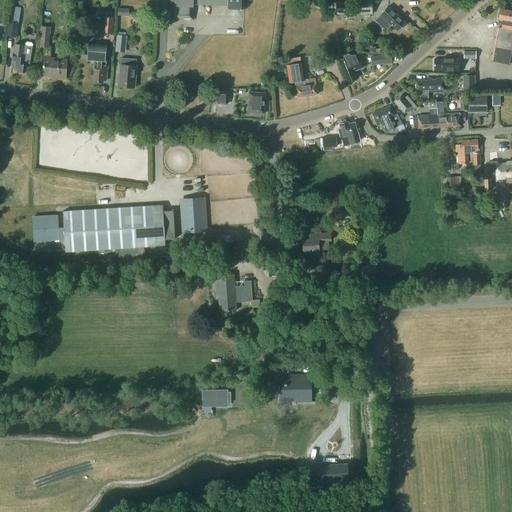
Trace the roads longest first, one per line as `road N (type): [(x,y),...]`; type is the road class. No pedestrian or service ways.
road 1 (unclassified): [(511,298),(360,303),(298,270),(277,253),(270,233),(269,127)]
road 2 (tertiary): [(0,90),(269,127)]
road 3 (residential): [(511,131),(378,137),(355,103)]
road 4 (tertiary): [(355,103),(384,87),(479,0)]
